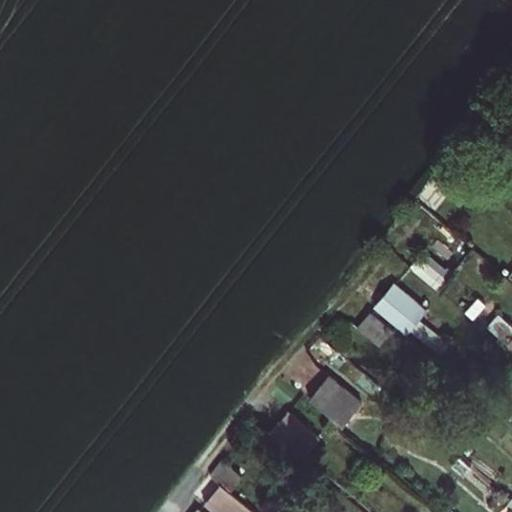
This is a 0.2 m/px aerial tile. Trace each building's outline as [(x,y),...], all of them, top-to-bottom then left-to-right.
[(419,256),(409,267),(437,290),(447,279),(419,256)] [(394,281),(372,308),(404,334),(425,307),(394,281)] [(389,330),(368,314),(356,331),(377,347),(389,330)] [(335,380),(316,403),(346,428),(363,405),(335,380)] [(297,418),(278,441),(308,466),(326,443),(297,418)] [(236,469),(224,484),(235,493),(246,502),(257,487),(236,469)] [(235,493),(219,511),(257,511),(246,502),(235,493)]
